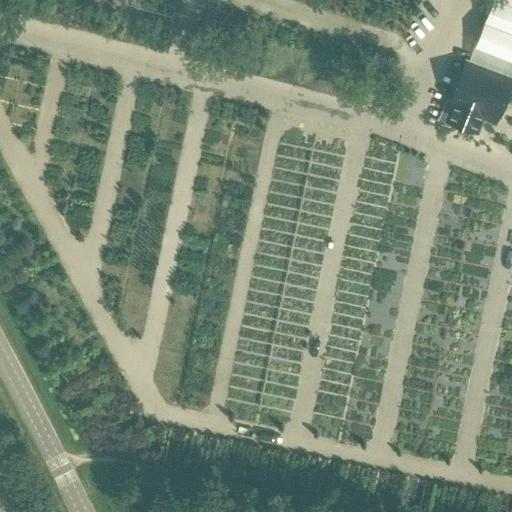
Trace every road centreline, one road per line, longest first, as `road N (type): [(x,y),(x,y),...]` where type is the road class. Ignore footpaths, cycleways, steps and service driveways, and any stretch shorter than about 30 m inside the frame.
road 1 (unknown): [(0,27),(393,134)]
road 2 (tertiary): [(79,511),(0,355)]
road 3 (unknown): [(453,0),(393,134)]
road 4 (unknown): [(393,134),(511,181)]
